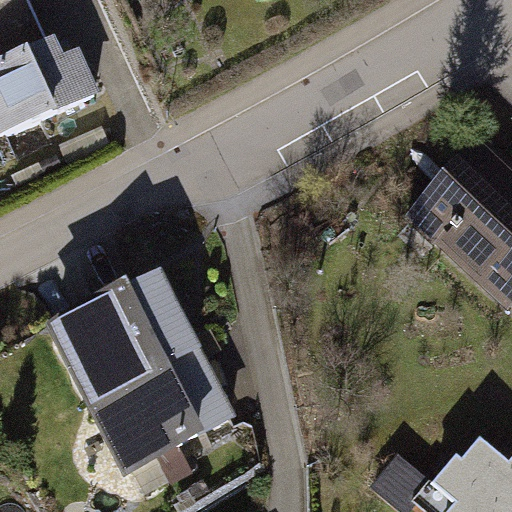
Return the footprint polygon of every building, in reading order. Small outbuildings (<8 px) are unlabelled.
[(0,0),(0,8),(19,0),(0,0)] [(41,55),(0,73),(0,150),(89,111),(69,66),(50,75),(41,55)] [(511,315),(511,183),(470,145),(394,229),(502,326),(511,315)] [(150,280),(34,342),(115,493),(231,432),(150,280)] [(511,511),(511,457),(501,472),(466,447),(426,502),(439,511),(511,511)]
